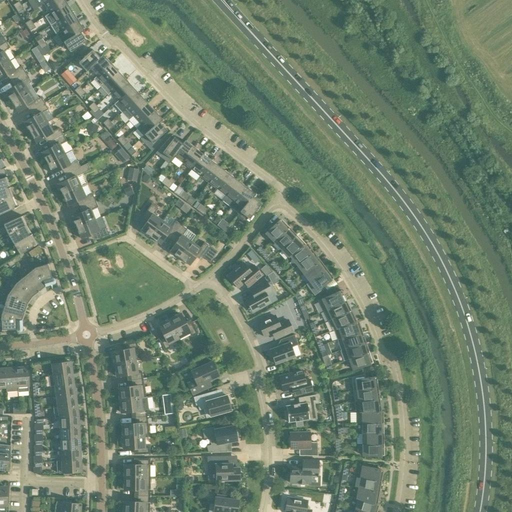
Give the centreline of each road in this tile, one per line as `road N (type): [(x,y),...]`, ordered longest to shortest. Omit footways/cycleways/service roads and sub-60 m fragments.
road 1 (secondary): [(479,511),(486,465),(477,360),(438,256),(385,177),(222,0)]
road 2 (residential): [(397,511),(404,439),(395,361),(382,353),(336,259),(278,200)]
road 3 (residential): [(278,200),(277,186),(152,79),(82,0)]
road 4 (residential): [(262,511),(268,445),(257,360),(211,278)]
road 5 (residential): [(195,289),(124,237),(64,259)]
road 6 (residential): [(101,483),(86,335)]
road 7 (residential): [(64,259),(0,126)]
